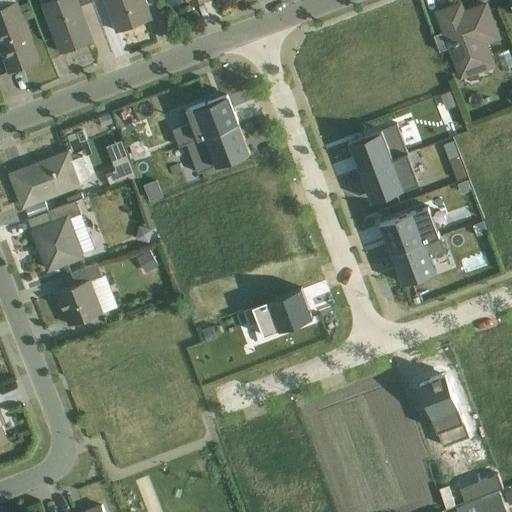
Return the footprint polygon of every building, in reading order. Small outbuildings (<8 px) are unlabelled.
[(60,56),(94,43),(77,0),(53,0),(41,5),(60,56)] [(104,0),(116,34),(152,21),(144,0),(104,0)] [(168,0),(173,12),(205,0),(168,0)] [(0,50),(9,75),(39,64),(16,1),(0,6),(0,50)] [(434,14),(461,81),(497,67),(488,44),(502,39),(488,2),(466,10),(463,2),(434,14)] [(445,130),(463,123),(449,89),(431,96),(445,130)] [(185,124),(170,130),(177,146),(183,143),(236,123),(224,92),(180,110),(185,124)] [(400,121),(350,134),(367,197),(417,184),(400,121)] [(248,153),(236,123),(183,143),(194,173),(248,153)] [(139,137),(127,141),(133,159),(145,155),(139,137)] [(452,138),(444,141),(455,177),(463,175),(452,138)] [(104,145),(118,174),(132,167),(118,139),(104,145)] [(22,207),(82,183),(68,148),(8,172),(22,207)] [(154,181),(141,186),(147,202),(161,197),(154,181)] [(48,271),(84,257),(68,213),(32,227),(48,271)] [(488,266),(478,222),(449,228),(459,272),(488,266)] [(435,237),(382,255),(393,290),(439,275),(433,257),(441,255),(435,237)] [(141,274),(159,265),(150,247),(132,256),(141,274)] [(70,325),(103,310),(89,278),(56,292),(70,325)] [(302,283),(231,307),(245,349),(316,325),(302,283)] [(0,443),(11,439),(0,413),(0,443)] [(496,511),(491,494),(433,511),(496,511)]
